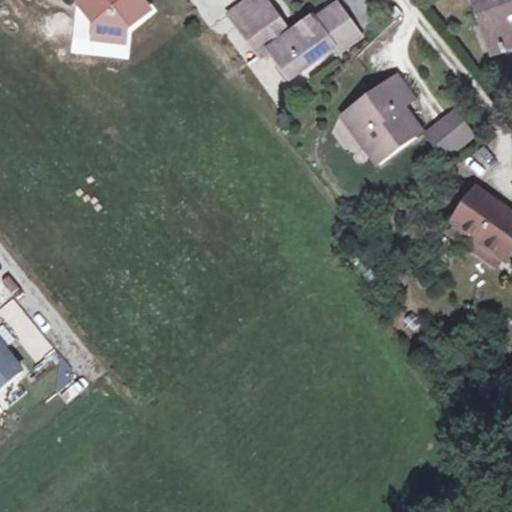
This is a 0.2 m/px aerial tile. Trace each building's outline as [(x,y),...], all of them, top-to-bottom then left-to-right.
[(145,0),(69,0),(70,0),(106,48),(154,11),(145,0)] [(248,22),(278,1),(276,0),(254,0),(239,10),(248,22)] [(511,0),(477,0),(498,50),(511,44),(511,0)] [(322,17),(299,32),(278,1),(248,22),(270,53),(278,47),(298,77),(342,47),(345,52),(369,35),(348,5),(325,21),(322,17)] [(423,98),(406,76),(352,116),(387,163),(423,134),(412,119),(410,120),(404,112),(414,104),(423,98)] [(432,129),(414,104),(404,112),(410,120),(412,119),(423,134),(432,129)] [(482,132),(466,111),(437,133),(453,154),(482,132)] [(511,206),(486,188),(464,221),(511,255),(511,206)] [(17,298),(0,309),(0,311),(35,363),(53,351),(17,298)] [(0,330),(0,337),(9,349),(17,341),(5,326),(0,330)] [(0,337),(0,389),(1,390),(26,370),(9,349),(0,337)] [(45,373),(51,388),(71,380),(65,365),(45,373)]
